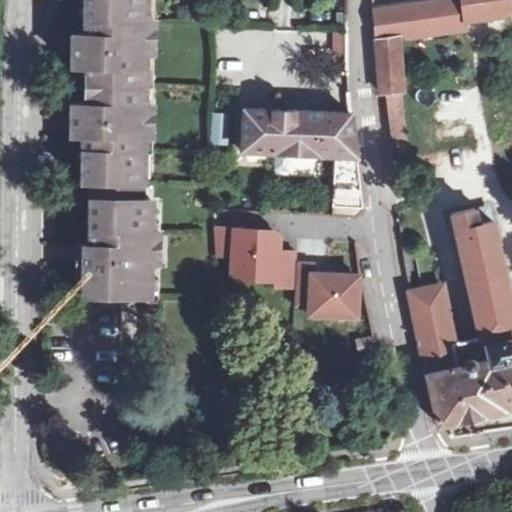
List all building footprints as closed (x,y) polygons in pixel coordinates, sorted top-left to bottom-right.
[(84,244),(84,278),(84,296),(152,297),(152,264),(160,264),(160,232),(152,231),(152,200),(143,200),(145,137),(152,137),(153,105),(146,103),(147,53),(153,54),(154,20),(147,20),(147,0),(81,0),(81,20),(87,20),(88,34),(77,35),(76,65),(92,66),(92,102),(75,103),(75,135),(88,135),(88,149),(81,149),(80,182),(90,181),(91,230),(97,231),(96,244),(84,244)] [(511,0),(404,0),(371,5),(377,90),(381,90),(402,88),(397,39),(464,29),(464,19),(503,14),(503,7),(511,5),(511,0)] [(334,54),(345,54),(344,30),(334,31),(334,54)] [(76,65),(77,35),(69,34),(68,66),(76,65)] [(357,156),(351,113),(295,112),(243,109),(241,151),(357,156)] [(383,112),(389,162),(406,159),(399,110),(383,112)] [(229,144),(230,113),(212,112),(211,144),(229,144)] [(406,159),(389,162),(390,173),(407,170),(406,159)] [(467,287),(506,278),(491,218),(478,221),(474,207),(450,214),(467,287)] [(294,317),(363,318),(363,268),(298,268),(298,248),(283,248),(283,225),(217,225),(217,258),(230,258),(230,283),(294,284),(294,317)] [(84,278),(84,244),(77,244),(76,278),(84,278)] [(511,303),(506,278),(467,287),(478,339),(486,338),(491,361),(476,364),(471,360),(467,362),(465,366),(456,368),(440,289),(409,291),(439,424),(502,409),(501,406),(511,403),(511,303)]
